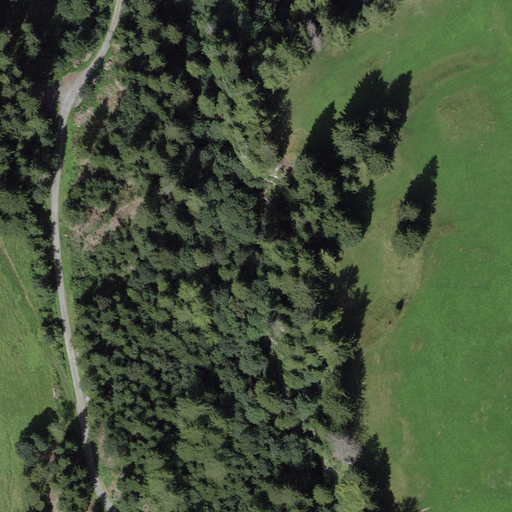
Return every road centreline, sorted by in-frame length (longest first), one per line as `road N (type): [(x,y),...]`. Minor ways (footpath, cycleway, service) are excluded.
road 1 (track): [(112,511),(88,465),(54,211),(66,110),(106,42),(118,0)]
road 2 (track): [(81,424),(0,254)]
